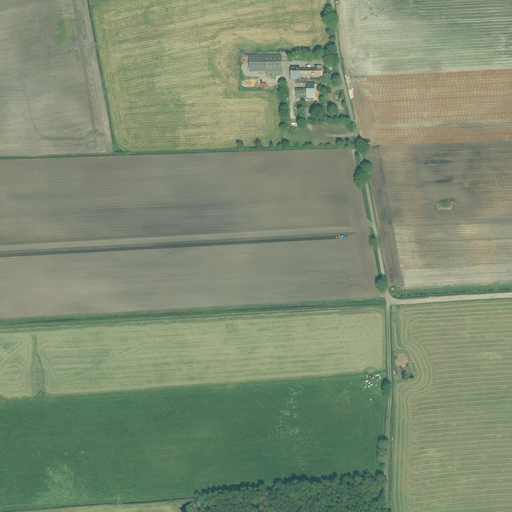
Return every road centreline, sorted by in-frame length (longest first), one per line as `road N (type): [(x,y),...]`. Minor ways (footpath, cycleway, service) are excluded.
road 1 (unclassified): [(388,303),(331,0)]
road 2 (track): [(388,303),(387,511)]
road 3 (track): [(388,303),(511,295)]
